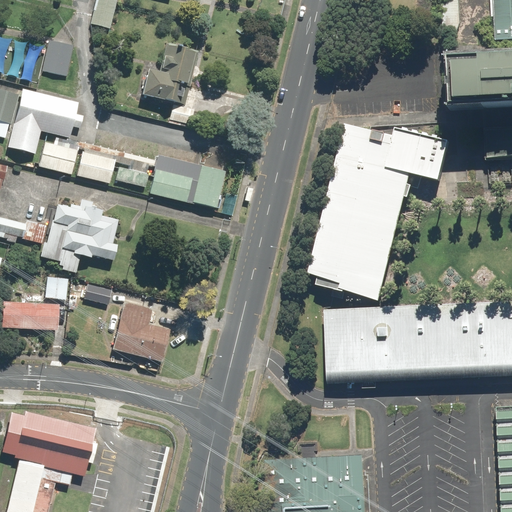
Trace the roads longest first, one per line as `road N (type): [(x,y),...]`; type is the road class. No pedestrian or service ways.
road 1 (tertiary): [(218,411),(319,0)]
road 2 (residential): [(218,411),(108,385),(0,376)]
